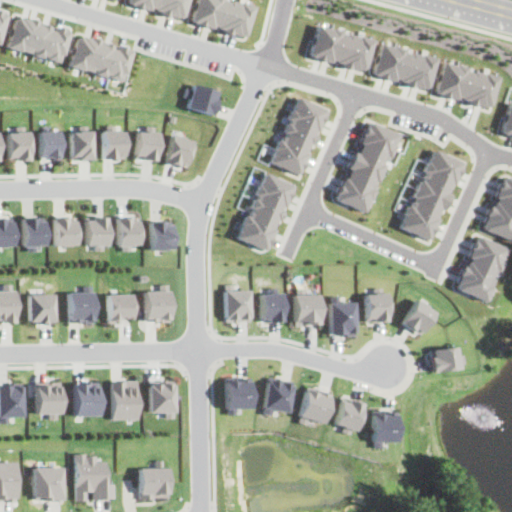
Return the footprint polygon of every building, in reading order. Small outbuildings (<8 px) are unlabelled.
[(186,0),(126,0),(125,4),(181,19),(186,0)] [(253,5),(235,0),(193,0),(187,21),(243,38),(253,5)] [(68,30),(53,26),(12,15),(4,47),(60,62),(68,30)] [(371,39),(345,32),(345,31),(316,23),(307,56),(362,71),(371,39)] [(121,81),(130,49),(115,44),(115,45),(75,34),(66,65),(121,81)] [(380,42),(371,75),(425,89),(434,58),(380,42)] [(487,108),(497,76),(441,60),(432,92),(487,108)] [(187,97),(184,107),(210,114),(217,91),(187,82),(183,96),(187,97)] [(268,162),(298,175),(326,109),(295,96),(268,162)] [(511,101),(506,100),(498,133),(511,136),(511,101)] [(363,212),(397,134),(367,121),(333,199),(363,212)] [(133,159),(155,160),(156,126),(142,125),(142,130),(134,130),(133,159)] [(69,159),(91,159),(91,127),(69,127),(69,159)] [(6,159),(27,159),(27,128),(5,128),(6,159)] [(100,158),(123,158),(122,129),(100,130),(100,158)] [(58,130),(37,130),(37,157),(58,157),(58,130)] [(162,160),(183,167),(193,141),(171,133),(162,160)] [(398,227),(428,240),(461,161),(431,148),(398,227)] [(233,236),(264,250),(293,185),(263,171),(233,236)] [(511,238),(511,179),(500,175),(480,229),(511,241),(511,238)] [(115,216),(116,250),(129,250),(129,244),(137,244),(137,215),(115,216)] [(51,245),(74,245),(74,216),(51,216),(51,245)] [(106,216),(83,216),(83,248),(105,248),(106,216)] [(0,218),(0,245),(12,245),(11,218),(0,218)] [(43,245),(42,218),(20,218),(21,251),(34,251),(34,245),(43,245)] [(148,249),(171,249),(170,220),(148,221),(148,249)] [(506,247),(474,235),(453,288),(484,301),(506,247)] [(0,290),(2,290),(1,283),(11,283),(11,290),(12,290),(13,323),(0,323),(0,290)] [(250,289),(240,289),(240,284),(224,284),(224,320),(249,320),(250,289)] [(65,292),(66,322),(92,322),(91,286),(74,286),(74,291),(65,292)] [(143,291),(143,321),(168,320),(168,290),(143,291)] [(282,321),(282,292),(260,293),(260,321),(282,321)] [(52,293),(26,293),(26,321),(53,321),(52,293)] [(318,324),(318,293),(292,293),(293,325),(318,324)] [(363,293),(363,321),(386,321),(386,293),(363,293)] [(129,318),(106,317),(106,294),(129,294),(129,318)] [(353,301),(345,301),(345,295),(327,296),(328,335),(353,334),(353,301)] [(399,322),(418,334),(434,311),(415,298),(399,322)] [(457,369),(456,346),(428,348),(429,370),(457,369)] [(224,379),(225,414),(234,414),(234,408),(250,408),(250,378),(224,379)] [(286,412),(291,383),(265,379),(259,414),(269,415),(270,409),(286,412)] [(109,418),(136,418),(135,380),(108,380),(109,418)] [(57,382),(32,383),(33,413),(45,413),(45,419),(58,419),(57,382)] [(70,382),(71,416),(97,415),(96,382),(70,382)] [(147,412),(162,411),(162,417),(173,417),(172,382),(146,383),(147,412)] [(0,383),(0,423),(5,423),(5,416),(20,416),(19,383),(0,383)] [(295,422),(304,424),(306,418),(321,423),(329,392),(304,386),(295,422)] [(331,423),(340,426),(339,432),(347,434),(349,429),(353,430),(361,402),(339,395),(331,423)] [(394,441),(394,409),(369,409),(369,441),(371,441),(371,448),(379,448),(379,441),(394,441)] [(73,499),(84,499),(84,491),(89,491),(90,498),(112,498),(112,483),(104,483),(104,460),(94,461),(94,453),(72,454),(73,499)] [(0,499),(14,499),(12,460),(0,460),(0,499)] [(137,467),(137,498),(165,497),(165,460),(147,460),(148,467),(137,467)] [(31,500),(61,499),(60,466),(30,466),(31,500)]
